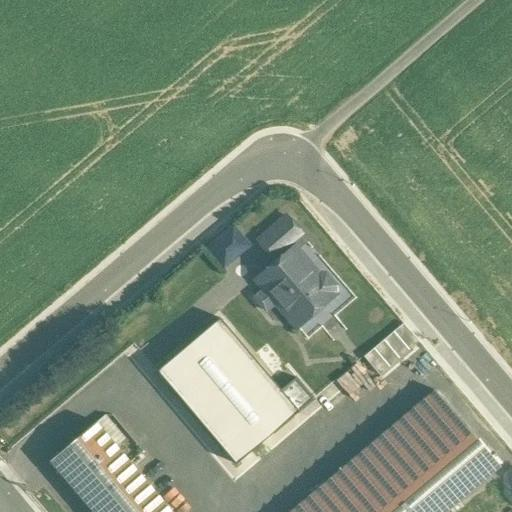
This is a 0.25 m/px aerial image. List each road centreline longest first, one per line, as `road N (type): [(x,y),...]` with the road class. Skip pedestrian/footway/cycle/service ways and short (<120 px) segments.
road 1 (unclassified): [(0,375),(253,163),(291,153),(511,403)]
road 2 (track): [(291,153),(473,0)]
